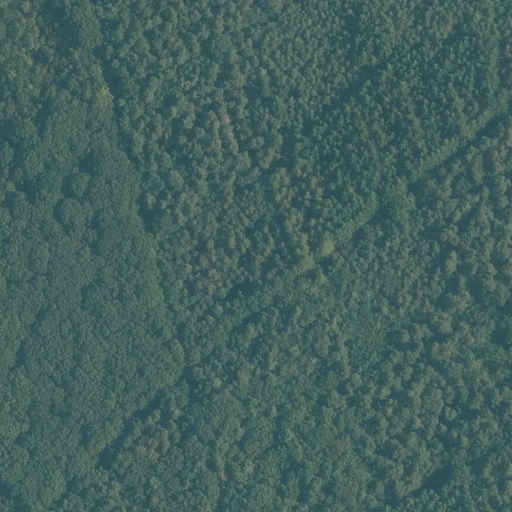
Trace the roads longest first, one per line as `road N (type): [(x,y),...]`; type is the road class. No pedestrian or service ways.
road 1 (track): [(57,511),(184,384),(511,128)]
road 2 (track): [(109,111),(218,511)]
road 3 (track): [(109,111),(0,213)]
road 4 (track): [(511,457),(392,511)]
